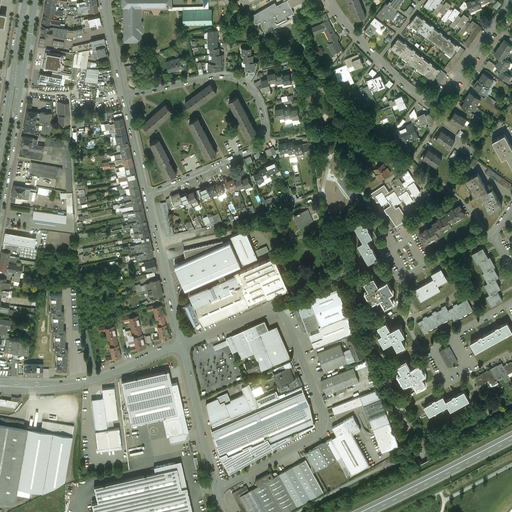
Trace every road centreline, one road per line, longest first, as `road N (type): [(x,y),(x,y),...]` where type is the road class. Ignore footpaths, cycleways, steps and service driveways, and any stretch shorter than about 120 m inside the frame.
road 1 (residential): [(181,344),(278,311),(323,416),(314,436),(215,488)]
road 2 (residential): [(123,95),(224,75),(249,85),(264,116),(256,147),(146,195)]
road 3 (secondary): [(0,206),(35,0)]
road 4 (residential): [(0,385),(74,384),(181,344)]
road 5 (trunk): [(511,431),(352,511)]
road 6 (trunk): [(366,511),(511,437)]
road 7 (residential): [(181,344),(146,195)]
road 8 (secondary): [(25,0),(0,151)]
road 9 (residential): [(215,488),(181,344)]
road 10 (track): [(305,511),(422,451)]
road 11 (residential): [(418,94),(343,22),(331,0)]
